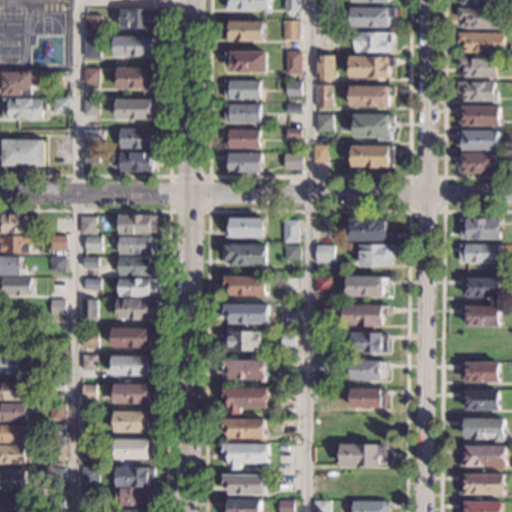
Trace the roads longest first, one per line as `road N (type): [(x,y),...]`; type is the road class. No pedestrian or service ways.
road 1 (tertiary): [(187,511),(192,0)]
road 2 (residential): [(423,511),(427,0)]
road 3 (residential): [(511,194),(0,192)]
